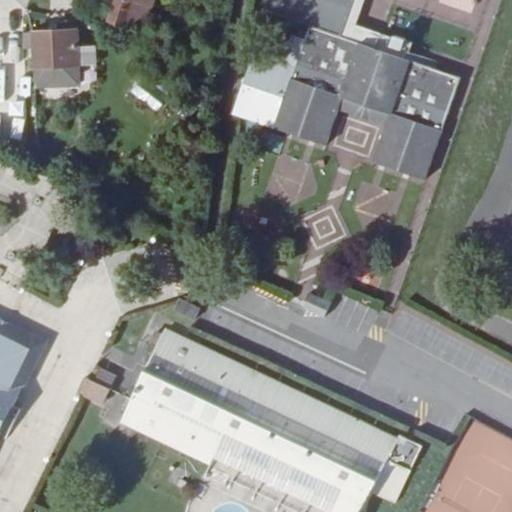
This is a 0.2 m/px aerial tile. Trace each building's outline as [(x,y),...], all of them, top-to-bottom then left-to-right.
[(118,0),(111,21),(128,27),(145,33),(156,0),(118,0)] [(268,0),(268,8),(312,23),(276,125),(328,142),(345,94),(393,111),(389,124),(377,159),(429,176),(463,76),(344,34),(355,0),(268,0)] [(124,37),(128,27),(111,21),(108,31),(124,37)] [(82,86),(79,30),(32,32),(34,88),(82,86)] [(141,92),(163,107),(165,104),(179,113),(180,111),(193,120),(201,109),(155,71),(141,92)] [(364,115),(389,124),(393,111),(345,94),(340,107),(364,115)] [(313,312),(320,298),(314,295),(307,309),(313,312)] [(210,310),(183,296),(174,315),(201,327),(210,310)] [(333,305),(320,298),(313,312),(326,319),(333,305)] [(0,434),(46,344),(0,321),(0,434)] [(164,335),(126,415),(214,457),(329,511),(364,511),(398,444),(230,366),(164,335)] [(88,379),(86,378),(79,392),(82,393),(88,379)] [(104,404),(111,390),(88,379),(82,393),(86,395),(104,404)]
